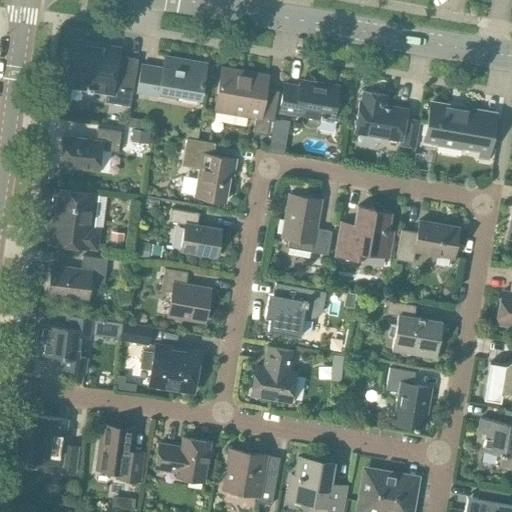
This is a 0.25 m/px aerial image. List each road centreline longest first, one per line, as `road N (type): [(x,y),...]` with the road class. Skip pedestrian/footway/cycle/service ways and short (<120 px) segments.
road 1 (residential): [(446,457),(489,199),(263,163),(226,417)]
road 2 (residential): [(511,57),(183,0)]
road 3 (residential): [(226,417),(0,387)]
road 4 (residential): [(446,457),(226,417)]
road 5 (tertiary): [(0,195),(24,0)]
